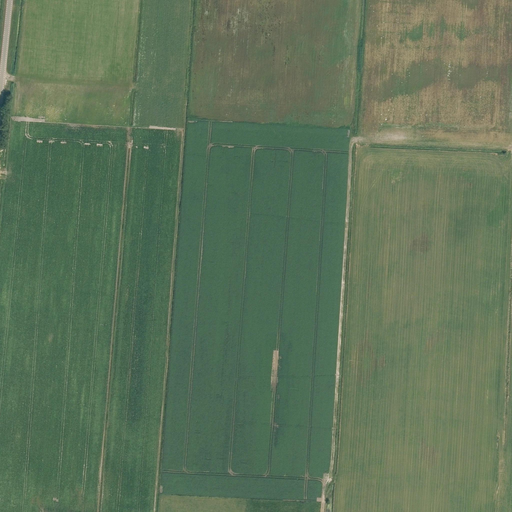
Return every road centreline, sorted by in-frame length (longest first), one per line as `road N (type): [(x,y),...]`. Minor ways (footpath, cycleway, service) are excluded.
road 1 (track): [(322,511),(352,141),(511,149)]
road 2 (track): [(499,511),(511,185)]
